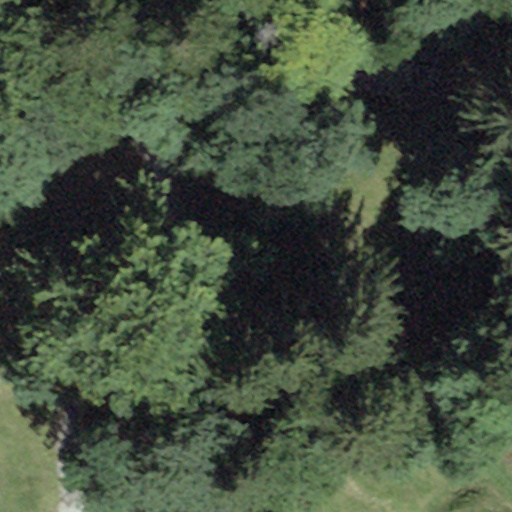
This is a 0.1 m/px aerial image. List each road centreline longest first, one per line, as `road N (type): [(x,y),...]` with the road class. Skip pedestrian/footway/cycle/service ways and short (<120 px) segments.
road 1 (track): [(441,76),(305,77),(226,100),(177,141),(168,168),(167,276),(154,303),(84,367),(74,395),(71,511)]
road 2 (track): [(441,76),(428,241),(406,269),(395,304),(406,338),(511,483)]
